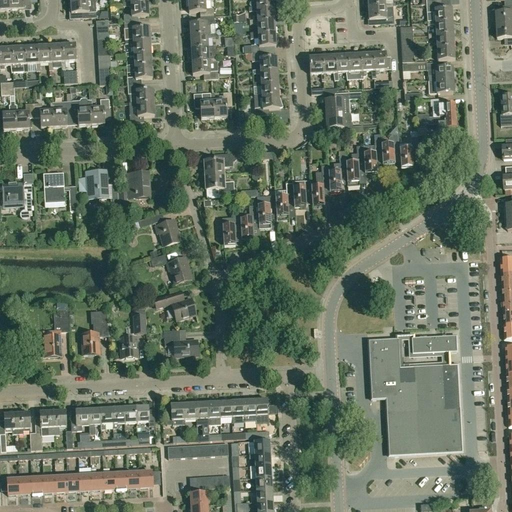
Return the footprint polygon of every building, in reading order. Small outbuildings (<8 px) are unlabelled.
[(0,0),(0,11),(11,11),(10,0),(0,0)] [(10,0),(11,11),(24,10),(23,0),(10,0)] [(200,14),(200,19),(214,19),(213,11),(205,11),(205,3),(205,0),(188,1),(189,14),(200,14)] [(256,11),(273,10),(272,0),(255,0),(256,8),(256,11)] [(367,0),(368,9),(385,8),(385,9),(393,8),(392,5),(384,5),(384,0),(367,0)] [(87,1),(69,2),(70,15),(81,14),(82,20),(96,19),(95,11),(95,2),(87,3),(87,1)] [(131,5),(130,3),(123,4),(123,8),(131,8),(131,16),(123,17),(124,25),(138,24),(137,18),(148,17),(148,4),(131,5)] [(435,24),(452,24),(451,10),(440,11),(440,5),(426,6),(427,14),(427,23),(435,22),(435,24)] [(495,15),(496,28),(511,26),(511,6),(508,7),(509,14),(495,15)] [(256,13),(257,21),(257,23),(274,22),(273,10),(256,11),(256,8),(248,10),(248,13),(256,13)] [(385,8),(368,9),(368,22),(379,21),(380,27),(394,26),(393,8),(385,9),(385,8)] [(189,26),(190,39),(207,38),(207,40),(215,39),(215,35),(207,35),(206,27),(214,26),(214,19),(200,19),(200,25),(189,26)] [(275,35),(274,22),(257,23),(257,21),(249,22),(249,26),(257,25),(258,33),(258,36),(275,35)] [(435,24),(435,22),(427,23),(427,27),(435,27),(436,35),(436,37),(452,36),(452,24),(435,24)] [(133,43),(150,42),(149,28),(138,29),(138,24),(124,25),(125,42),(133,41),(133,43)] [(511,26),(496,28),(497,41),(510,40),(510,47),(511,46),(511,26)] [(251,55),(265,54),(264,48),(276,48),(275,35),(258,36),(258,33),(250,34),(250,38),(250,40),(258,40),(258,46),(251,47),(251,55)] [(436,37),(436,35),(428,36),(428,40),(436,39),(436,47),(436,49),(453,48),(452,36),(436,37)] [(190,39),(191,51),(208,50),(208,53),(216,51),(216,47),(207,48),(207,40),(207,38),(190,39)] [(134,55),(151,54),(150,42),(133,43),(133,41),(125,42),(125,45),(128,45),(129,49),(133,49),(134,53),(134,55)] [(74,46),(61,47),(62,64),(61,64),(62,69),(62,72),(66,71),(65,63),(75,63),(74,46)] [(49,47),(36,48),(37,65),(36,65),(36,73),(40,73),(40,65),(48,65),(50,64),(49,47)] [(62,64),(61,47),(49,47),(50,64),(48,65),(49,72),(53,72),(53,70),(62,69),(61,64),(62,64)] [(454,61),(453,48),(436,49),(436,47),(429,48),(429,52),(437,51),(437,62),(454,61)] [(36,48),(24,49),(25,66),(23,66),(24,74),(28,74),(27,66),(36,65),(37,65),(36,48)] [(24,49),(11,50),(12,67),(11,67),(11,75),(15,74),(24,74),(23,66),(25,66),(24,49)] [(4,67),(11,67),(12,67),(11,50),(0,50),(0,70),(5,70),(4,67)] [(191,51),(191,64),(208,63),(209,65),(216,64),(216,60),(208,61),(208,53),(208,50),(191,51)] [(378,55),(372,55),(373,72),(371,73),(372,80),(376,80),(375,77),(377,76),(379,75),(379,72),(386,71),(385,54),(384,54),(383,51),(378,53),(378,55)] [(134,55),(134,53),(126,54),(126,58),(134,58),(135,66),(135,68),(151,67),(151,54),(134,55)] [(265,60),(265,54),(251,55),(251,63),(259,63),(260,71),(260,73),(277,72),(276,59),(265,60)] [(372,55),(360,56),(361,73),(358,73),(359,81),(363,81),(363,78),(365,78),(366,77),(366,73),(371,73),(373,72),(372,55)] [(360,56),(347,57),(348,74),(346,74),(346,82),(350,82),(350,73),(358,73),(361,73),(360,56)] [(334,57),(322,58),(323,75),(320,75),(321,83),(325,83),(325,75),(333,74),(335,74),(334,57)] [(347,57),(334,57),(335,74),(333,74),(334,82),(338,82),(337,74),(346,74),(348,74),(347,57)] [(323,75),(322,58),(308,59),(309,76),(320,75),(323,75)] [(209,73),(209,65),(208,63),(191,64),(192,77),(203,76),(204,82),(218,81),(217,73),(209,73)] [(428,83),(453,82),(452,69),(440,70),(439,65),(426,65),(426,72),(427,72),(428,83)] [(128,87),(141,86),(141,81),(152,80),(151,67),(135,68),(135,66),(126,67),(127,74),(135,74),(135,78),(127,79),(128,87)] [(260,75),(260,83),(261,86),(278,85),(277,72),(260,73),(260,71),(252,72),(252,76),(260,75)] [(453,95),(452,82),(429,83),(429,97),(453,95)] [(278,98),(278,85),(261,86),(260,83),(253,85),(253,88),(261,88),(261,96),(261,99),(278,98)] [(137,106),(153,105),(153,92),(142,92),(141,86),(128,87),(128,95),(136,95),(137,103),(137,106)] [(3,132),(16,131),(15,114),(17,114),(16,106),(15,106),(14,91),(1,91),(1,97),(10,97),(10,107),(9,107),(9,115),(2,115),(3,132)] [(334,95),(335,102),(325,102),(326,116),(350,115),(349,101),(361,101),(361,94),(334,95)] [(420,94),(404,95),(405,102),(420,102),(420,94)] [(223,103),(216,103),(213,103),(214,120),(227,119),(226,108),(232,108),(231,95),(223,95),(223,103)] [(201,121),(214,120),(213,103),(216,103),(214,96),(210,96),(211,103),(203,104),(201,96),(194,97),(194,110),(200,110),(201,121)] [(253,97),(254,101),(254,110),(255,117),(269,116),(268,111),(279,110),(278,98),(261,99),(261,96),(253,97)] [(511,98),(502,99),(503,117),(509,117),(510,126),(511,125),(511,98)] [(71,103),(71,117),(77,117),(78,128),(91,127),(90,110),(92,110),(91,102),(87,102),(87,101),(85,100),(82,100),(80,101),(79,103),(71,103)] [(90,110),(91,127),(104,126),(103,121),(111,120),(111,112),(109,112),(108,101),(100,102),(100,109),(92,110),(90,110)] [(52,112),(53,129),(66,129),(66,118),(71,117),(71,103),(62,104),(53,104),(55,112),(52,112)] [(137,106),(137,103),(129,104),(129,108),(137,108),(137,116),(129,117),(130,125),(144,124),(143,118),(154,118),(153,105),(137,106)] [(52,112),(55,112),(53,104),(50,104),(50,112),(42,113),(41,105),(33,105),(34,119),(40,119),(41,130),(53,129),(52,112)] [(34,119),(33,105),(25,106),(25,114),(17,114),(15,114),(16,131),(29,131),(29,120),(34,119)] [(432,113),(432,119),(455,118),(454,105),(438,106),(439,113),(432,113)] [(350,115),(326,116),(326,130),(343,130),(343,135),(363,134),(362,127),(352,128),(352,124),(351,124),(350,115)] [(432,119),(428,119),(428,123),(420,123),(417,123),(417,131),(426,130),(426,127),(429,127),(429,126),(436,126),(436,136),(446,135),(446,130),(455,130),(455,118),(432,119)] [(399,150),(399,146),(398,136),(398,126),(390,135),(391,137),(389,139),(389,146),(381,146),(381,159),(382,166),(394,165),(393,153),(399,153),(399,150)] [(363,155),(364,168),(364,175),(377,174),(376,159),(381,159),(381,146),(380,139),(374,139),(375,155),(369,155),(369,147),(363,148),(363,155)] [(399,146),(399,150),(399,153),(400,170),(413,170),(412,152),(418,152),(418,139),(411,139),(411,145),(399,146)] [(351,156),(351,164),(345,164),(346,177),(347,184),(347,188),(359,188),(358,168),(364,168),(363,155),(363,148),(362,147),(356,147),(357,156),(351,156)] [(511,148),(502,149),(503,162),(511,161),(511,148)] [(234,156),(231,156),(214,157),(214,163),(204,164),(205,178),(223,177),(222,169),(232,169),(232,164),(234,164),(236,162),(236,159),(234,156)] [(328,173),(329,188),(329,193),(341,192),(340,177),(346,177),(345,164),(333,165),(333,173),(328,173)] [(316,187),(310,188),(311,195),(312,208),(324,207),(323,189),(329,188),(328,173),(327,167),(321,167),(321,174),(315,174),(316,187)] [(86,174),(86,180),(78,181),(78,180),(79,194),(79,193),(87,192),(87,200),(107,199),(105,173),(86,174)] [(65,207),(64,193),(63,176),(43,177),(45,208),(65,207)] [(134,185),(128,186),(129,199),(135,199),(134,197),(149,196),(148,176),(133,177),(134,185)] [(223,184),(223,177),(205,178),(206,192),(222,191),(222,197),(234,196),(233,183),(223,184)] [(305,195),(311,195),(310,188),(310,182),(303,183),(303,188),(292,189),(294,209),(306,208),(305,195)] [(23,187),(23,184),(1,185),(2,206),(24,205),(24,212),(22,213),(21,214),(20,216),(21,218),(23,219),(25,220),(27,219),(28,218),(28,216),(32,216),(31,201),(32,200),(31,186),(23,187)] [(274,198),(276,218),(276,223),(289,222),(288,209),(294,209),(292,189),(292,185),(285,185),(286,192),(275,193),(275,198),(274,198)] [(276,218),(274,198),(268,199),(269,207),(257,207),(258,220),(258,231),(271,231),(270,219),(276,218)] [(240,220),(240,233),(241,240),(253,240),(253,232),(258,231),(258,220),(257,207),(249,208),(249,216),(239,217),(240,220)] [(234,234),(240,233),(240,220),(239,217),(233,217),(234,226),(222,227),(223,247),(235,246),(234,234)] [(155,225),(153,218),(135,224),(137,230),(155,225)] [(174,222),(155,228),(162,249),(181,243),(174,222)] [(167,264),(164,256),(150,261),(152,268),(167,264)] [(186,260),(167,266),(173,286),(192,281),(186,260)] [(511,260),(500,261),(501,276),(511,275),(511,260)] [(511,275),(501,276),(502,289),(511,288),(511,275)] [(511,288),(502,289),(502,301),(511,300),(511,288)] [(191,301),(185,303),(181,292),(153,301),(156,311),(172,307),(176,323),(196,317),(191,301)] [(511,300),(502,301),(503,314),(511,313),(511,300)] [(134,319),(135,336),(147,336),(146,312),(136,313),(136,319),(134,319)] [(59,316),(60,326),(69,326),(69,315),(68,313),(60,313),(60,316),(59,316)] [(99,339),(101,339),(101,329),(108,329),(107,313),(101,313),(101,325),(93,326),(93,336),(82,336),(83,357),(100,356),(99,339)] [(511,313),(503,314),(504,327),(511,326),(511,313)] [(178,332),(164,333),(165,348),(174,348),(175,359),(198,358),(198,342),(179,343),(178,332)] [(44,359),(61,358),(60,333),(43,333),(44,359)] [(399,343),(399,336),(395,337),(395,340),(376,341),(367,341),(370,403),(385,402),(402,401),(401,372),(399,343)] [(402,401),(385,402),(385,415),(415,413),(412,372),(451,369),(450,362),(450,355),(441,356),(432,356),(411,357),(410,336),(405,336),(399,336),(399,343),(401,372),(402,401)] [(432,356),(431,338),(415,339),(414,336),(410,336),(411,357),(432,356)] [(457,337),(431,338),(432,356),(441,356),(450,355),(458,355),(457,337)] [(137,339),(120,340),(121,360),(138,360),(137,339)] [(387,459),(463,455),(459,369),(451,369),(412,372),(415,413),(385,415),(387,459)] [(267,400),(255,401),(256,423),(256,425),(261,425),(260,422),(268,422),(267,400)] [(255,401),(243,402),(244,424),(256,423),(255,401)] [(244,424),(243,402),(231,403),(232,426),(243,425),(243,424),(244,424)] [(219,403),(207,404),(208,427),(220,427),(220,420),(219,403)] [(231,403),(219,403),(220,420),(231,419),(231,426),(232,426),(231,403)] [(208,427),(207,404),(195,405),(196,421),(196,426),(208,426),(208,427)] [(184,422),(183,405),(171,406),(171,414),(166,415),(167,427),(172,426),(172,428),(184,427),(184,422)] [(195,405),(183,405),(184,422),(196,421),(195,405)] [(154,415),(148,416),(148,407),(135,408),(136,424),(148,424),(149,428),(150,428),(154,427),(155,427),(154,415)] [(136,424),(135,408),(123,409),(124,425),(136,424)] [(117,429),(117,425),(124,425),(123,409),(111,410),(112,426),(113,430),(116,430),(117,429)] [(95,436),(94,427),(100,426),(99,410),(88,411),(88,427),(89,437),(95,436)] [(105,432),(105,426),(112,426),(111,410),(99,410),(100,426),(101,432),(105,432)] [(82,433),(81,428),(88,427),(88,411),(75,412),(76,420),(71,420),(72,432),(76,432),(76,433),(82,433)] [(59,437),(59,428),(66,428),(65,412),(52,413),(54,437),(59,437)] [(53,429),(52,413),(40,414),(40,426),(35,426),(35,434),(36,452),(42,452),(41,437),(48,437),(54,437),(53,429)] [(17,415),(18,431),(18,436),(23,436),(23,431),(30,430),(29,414),(17,415)] [(18,431),(17,415),(4,416),(5,431),(12,431),(12,436),(18,436),(18,431)] [(253,444),(248,445),(249,456),(270,455),(269,443),(253,444)] [(255,468),(271,467),(270,455),(249,456),(249,461),(254,461),(255,468)] [(250,480),(255,480),(271,479),(271,467),(255,468),(250,468),(250,480)] [(151,473),(146,474),(139,474),(140,490),(152,489),(151,473)] [(128,491),(140,490),(139,474),(127,475),(128,491)] [(104,492),(116,491),(115,475),(103,476),(104,492)] [(115,475),(116,491),(128,491),(127,475),(115,475)] [(104,492),(103,476),(91,477),(92,493),(104,492)] [(68,494),(80,493),(79,477),(67,478),(68,494)] [(80,493),(92,493),(91,477),(79,477),(80,493)] [(55,479),(56,495),(68,494),(67,478),(55,479)] [(43,479),(31,480),(32,496),(44,495),(43,479)] [(44,495),(56,495),(55,479),(43,479),(44,495)] [(271,479),(255,480),(256,492),(272,491),(271,479)] [(20,497),(32,496),(31,480),(19,481),(20,497)] [(1,492),(8,492),(8,497),(20,497),(19,481),(7,481),(0,482),(1,492)] [(272,491),(256,492),(257,504),(273,503),(272,491)] [(191,508),(207,507),(206,494),(190,495),(191,508)] [(257,504),(257,511),(273,511),(273,503),(257,504)]
